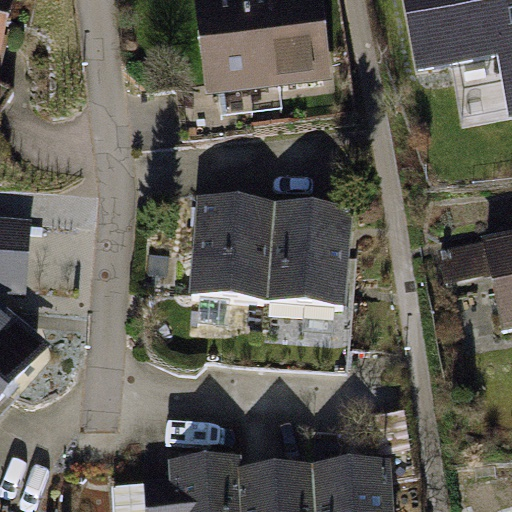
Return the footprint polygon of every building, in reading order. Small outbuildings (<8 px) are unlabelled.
[(0,0),(0,75),(18,0),(0,0)] [(324,0),(195,0),(208,98),(334,83),(324,0)] [(511,0),(404,0),(419,75),(499,59),(511,121),(511,0)] [(355,211),(198,200),(191,299),(347,311),(355,211)] [(33,223),(0,219),(0,296),(27,298),(33,223)] [(511,235),(439,252),(446,287),(492,277),(505,338),(511,336),(511,235)] [(0,411),(52,349),(0,304),(0,411)] [(244,460),(170,464),(172,482),(145,484),(146,511),(396,511),(393,462),(244,472),(244,460)]
